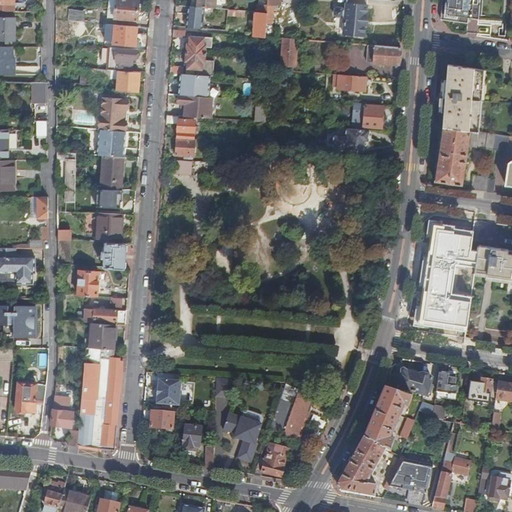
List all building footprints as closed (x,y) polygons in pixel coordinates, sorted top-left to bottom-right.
[(0,0),(0,11),(18,12),(17,0),(0,0)] [(110,0),(110,9),(139,11),(139,1),(128,0),(116,0),(116,1),(110,0)] [(195,0),(194,7),(204,8),(216,9),(216,0),(195,0)] [(267,0),(267,13),(266,23),(272,23),(273,7),(280,7),(280,0),(267,0)] [(442,0),(442,1),(441,19),(468,23),(469,18),(479,19),(480,0),(442,0)] [(365,36),(368,6),(346,4),(346,9),(344,11),(341,9),(337,8),(335,10),(335,15),(337,17),(340,17),(342,15),(345,18),(343,34),(365,36)] [(204,14),(204,8),(194,7),(188,7),(187,28),(202,29),(203,18),(209,18),(209,14),(204,14)] [(139,11),(110,9),(109,17),(115,18),(115,19),(138,21),(139,11)] [(70,12),(69,22),(84,23),(84,13),(70,12)] [(265,37),(266,23),(267,13),(255,12),(253,36),(261,37),(265,37)] [(16,18),(0,17),(0,41),(15,41),(16,18)] [(115,26),(107,25),(105,44),(113,45),(115,26)] [(115,26),(113,45),(137,46),(139,28),(115,26)] [(185,52),(206,54),(206,48),(211,49),(212,38),(189,37),(188,44),(186,44),(185,52)] [(295,67),(298,40),(283,39),(280,66),(284,66),(284,69),(289,69),(289,66),(295,67)] [(269,42),(260,42),(259,58),(258,69),(262,69),(263,63),(267,63),(269,42)] [(400,58),(401,48),(374,46),(373,64),(399,66),(400,58)] [(0,47),(0,75),(15,75),(15,58),(12,58),(12,47),(9,47),(0,47)] [(137,50),(111,48),(109,70),(133,71),(134,60),(137,60),(137,50)] [(213,66),(214,55),(206,54),(185,52),(184,62),(187,62),(186,69),(197,70),(202,70),(202,66),(213,66)] [(213,76),(213,66),(202,66),(202,70),(197,70),(196,75),(210,76),(213,76)] [(444,112),(442,127),(469,131),(472,131),(478,132),(484,70),(448,66),(447,81),(444,80),(441,111),(444,112)] [(109,70),(97,69),(96,78),(119,79),(118,91),(139,93),(141,72),(133,71),(109,70)] [(95,72),(87,71),(85,81),(93,82),(95,72)] [(209,87),(210,76),(196,75),(183,74),(180,74),(180,83),(182,83),(182,86),(179,86),(179,87),(182,87),(182,96),(214,98),(217,98),(218,88),(209,87)] [(365,91),(366,77),(334,75),(333,87),(337,87),(337,89),(365,91)] [(33,104),(48,104),(48,99),(48,83),(46,83),(33,83),(33,104)] [(184,117),(212,119),(214,98),(182,96),(179,96),(178,95),(177,104),(180,104),(185,105),(184,109),(184,117)] [(264,95),(256,95),(256,101),(254,121),(265,122),(266,107),(263,107),(264,95)] [(104,97),(101,130),(126,132),(127,121),(126,121),(122,120),(123,109),(127,109),(128,109),(128,99),(104,97)] [(382,128),(384,107),(365,105),(364,127),(382,128)] [(178,117),(166,116),(166,123),(178,124),(176,139),(193,140),(194,121),(178,120),(178,117)] [(37,136),(48,136),(48,122),(37,121),(37,136)] [(367,140),(369,130),(335,127),(333,150),(360,152),(361,145),(363,145),(364,140),(367,140)] [(469,131),(442,127),(435,180),(461,184),(469,131)] [(0,159),(9,160),(9,131),(0,130),(0,159)] [(126,132),(101,130),(99,155),(105,156),(124,157),(126,132)] [(492,150),(495,135),(478,132),(472,131),(470,147),(492,150)] [(507,151),(509,137),(495,135),(492,150),(507,151)] [(193,140),(176,139),(175,155),(193,156),(194,140),(193,140)] [(76,154),(57,153),(57,160),(67,161),(66,199),(76,200),(75,189),(76,176),(76,168),(76,154)] [(124,157),(105,156),(102,189),(121,190),(124,157)] [(0,191),(15,191),(15,160),(9,160),(0,159),(0,191)] [(191,175),(192,161),(175,160),(174,174),(191,175)] [(87,168),(76,168),(76,176),(87,177),(87,168)] [(473,176),(471,189),(486,192),(488,178),(488,175),(485,174),(484,178),(473,176)] [(488,178),(486,192),(493,193),(495,179),(488,178)] [(106,202),(105,212),(124,213),(125,204),(120,203),(120,195),(106,195),(106,202)] [(38,219),(49,219),(49,198),(37,198),(38,219)] [(118,214),(96,213),(94,241),(98,242),(106,242),(116,243),(118,214)] [(473,229),(432,222),(416,326),(465,333),(471,295),(451,292),(456,263),(475,266),(477,251),(469,250),(473,229)] [(30,248),(45,249),(45,242),(49,238),(49,227),(42,228),(42,241),(31,241),(30,248)] [(70,229),(58,229),(58,240),(70,240),(70,229)] [(70,240),(58,240),(58,264),(69,265),(70,265),(71,240),(70,240)] [(119,244),(116,243),(106,242),(105,252),(103,252),(102,258),(105,258),(104,267),(125,269),(127,244),(119,244)] [(511,250),(479,246),(475,271),(486,273),(486,276),(511,279),(511,250)] [(0,255),(19,257),(19,248),(0,248),(0,255)] [(36,257),(19,257),(0,255),(0,272),(10,273),(10,270),(17,270),(16,283),(33,284),(34,270),(31,270),(31,264),(36,262),(36,257)] [(70,265),(69,265),(69,270),(80,270),(78,295),(110,297),(111,297),(111,289),(98,288),(99,272),(82,271),(82,265),(78,265),(78,262),(76,262),(76,265),(70,265)] [(122,298),(111,297),(110,305),(122,307),(122,298)] [(9,306),(0,306),(0,325),(6,325),(6,336),(15,336),(15,338),(34,338),(34,307),(15,306),(15,313),(9,313),(9,306)] [(86,310),(85,322),(93,323),(116,324),(126,325),(127,311),(94,309),(94,310),(86,310)] [(116,324),(93,323),(92,348),(114,349),(116,324)] [(0,361),(13,362),(14,348),(0,348),(0,361)] [(92,348),(86,348),(79,431),(78,444),(102,446),(103,444),(113,445),(115,428),(117,428),(117,423),(118,423),(123,350),(114,349),(92,348)] [(413,392),(418,374),(416,374),(417,371),(413,370),(411,372),(407,371),(401,374),(401,375),(395,373),(394,373),(389,375),(384,388),(399,393),(400,389),(413,392)] [(432,378),(418,374),(413,392),(427,397),(432,378)] [(453,376),(438,374),(436,392),(456,395),(457,387),(455,386),(456,379),(453,378),(453,376)] [(235,379),(217,378),(216,397),(233,398),(235,379)] [(178,405),(180,382),(158,380),(155,404),(178,406),(178,405)] [(496,400),(498,384),(492,383),(492,381),(482,380),(481,384),(471,382),(468,400),(489,403),(490,399),(496,400)] [(36,401),(45,402),(46,392),(47,385),(38,384),(19,382),(17,411),(18,413),(26,414),(27,413),(32,413),(32,410),(36,411),(36,401)] [(186,383),(180,382),(178,405),(184,406),(186,383)] [(295,442),(312,394),(287,383),(269,433),(295,442)] [(511,385),(498,384),(496,400),(511,402),(511,385)] [(399,393),(384,388),(374,414),(364,438),(385,449),(390,451),(394,441),(390,439),(404,407),(408,408),(412,398),(411,398),(399,393)] [(71,400),(55,398),(52,424),(72,427),(74,412),(70,411),(71,400)] [(432,418),(442,420),(445,408),(435,407),(432,418)] [(152,410),(143,409),(142,424),(150,425),(150,428),(172,430),(173,414),(152,412),(152,410)] [(238,458),(251,462),(257,445),(255,444),(262,424),(229,414),(223,430),(236,434),(235,438),(244,441),(238,458)] [(410,433),(414,424),(409,422),(405,431),(410,433)] [(198,452),(202,428),(185,426),(182,450),(198,452)] [(507,437),(508,432),(491,429),(490,429),(489,434),(507,437)] [(78,444),(79,431),(72,431),(71,445),(78,446),(78,444)] [(456,434),(451,433),(445,457),(449,458),(456,434)] [(385,449),(364,438),(338,485),(341,491),(375,497),(377,486),(369,485),(370,478),(372,475),(374,470),(385,449)] [(254,476),(260,477),(263,472),(281,477),(284,468),(283,468),(286,457),(285,457),(288,449),(271,444),(262,471),(256,470),(254,476)] [(205,467),(214,469),(214,453),(206,452),(205,467)] [(453,464),(444,462),(432,508),(442,510),(451,476),(452,472),(456,472),(468,475),(471,462),(455,458),(453,464)] [(434,467),(401,460),(388,486),(425,494),(434,467)] [(489,470),(483,469),(478,495),(483,496),(486,478),(488,478),(489,472),(489,470)] [(0,471),(0,489),(19,491),(18,496),(26,497),(32,474),(0,471)] [(511,474),(503,473),(503,475),(499,475),(498,479),(492,478),(488,499),(498,501),(499,496),(511,498),(511,474)] [(65,492),(67,485),(60,483),(59,484),(50,481),(44,500),(48,501),(47,505),(60,509),(65,492)] [(88,511),(92,498),(65,492),(60,509),(59,511),(88,511)] [(107,492),(105,502),(118,505),(121,495),(107,492)] [(469,499),(466,511),(474,511),(477,500),(469,499)] [(118,505),(105,502),(102,501),(99,511),(119,511),(121,506),(118,505)]
